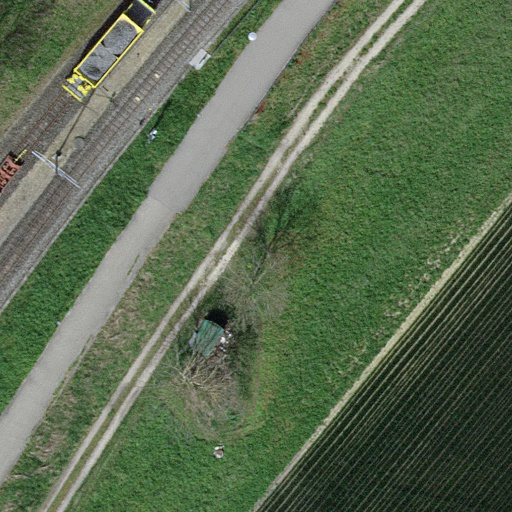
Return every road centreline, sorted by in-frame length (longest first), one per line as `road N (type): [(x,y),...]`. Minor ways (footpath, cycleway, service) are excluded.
road 1 (track): [(403,0),(263,185),(48,511)]
road 2 (residential): [(307,0),(278,30),(52,362),(0,451)]
